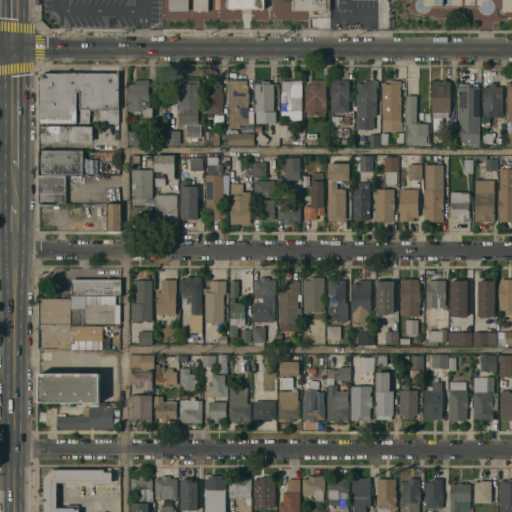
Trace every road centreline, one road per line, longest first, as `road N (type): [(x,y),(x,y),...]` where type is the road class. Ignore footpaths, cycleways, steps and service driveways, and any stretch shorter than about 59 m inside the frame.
road 1 (residential): [(511,254),(13,256)]
road 2 (residential): [(511,449),(14,447)]
road 3 (tertiary): [(17,51),(511,49)]
road 4 (primary): [(13,256),(14,511)]
